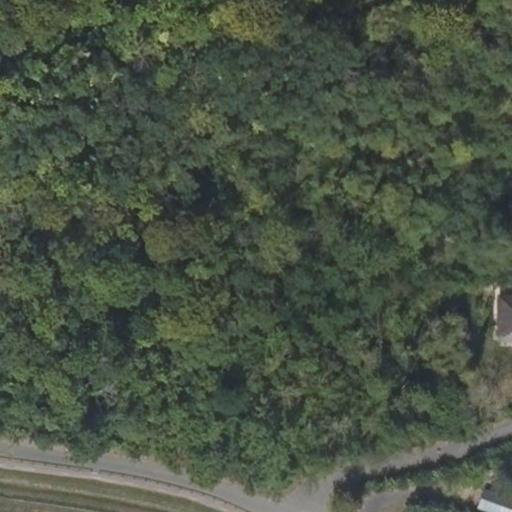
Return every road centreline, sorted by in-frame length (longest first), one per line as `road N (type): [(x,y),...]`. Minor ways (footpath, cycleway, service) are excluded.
road 1 (unclassified): [(275,511),(188,477),(0,448)]
road 2 (unclassified): [(306,511),(315,494),(364,471),(511,428)]
